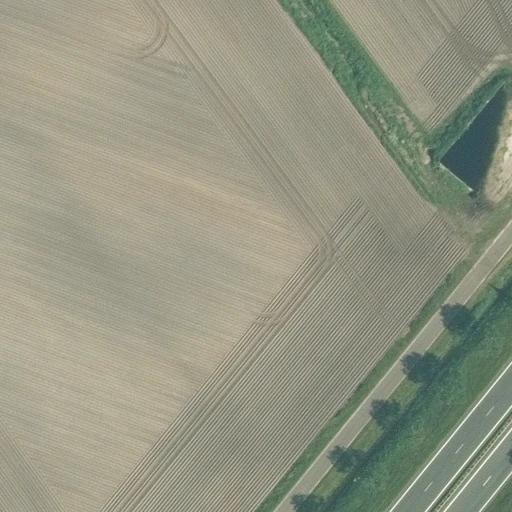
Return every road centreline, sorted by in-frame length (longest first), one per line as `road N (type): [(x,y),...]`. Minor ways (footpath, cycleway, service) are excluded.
road 1 (unclassified): [(286,511),(511,234)]
road 2 (trunk): [(511,383),(407,511)]
